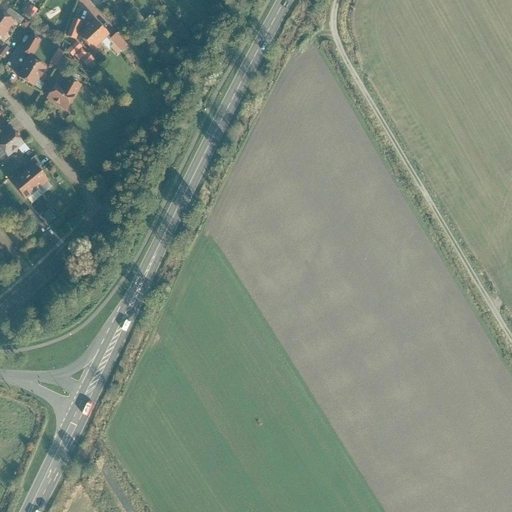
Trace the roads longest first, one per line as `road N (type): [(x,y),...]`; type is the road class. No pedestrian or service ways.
road 1 (primary): [(111,350),(285,0)]
road 2 (track): [(511,341),(336,44),(338,0)]
road 3 (residential): [(0,312),(105,216),(0,82)]
